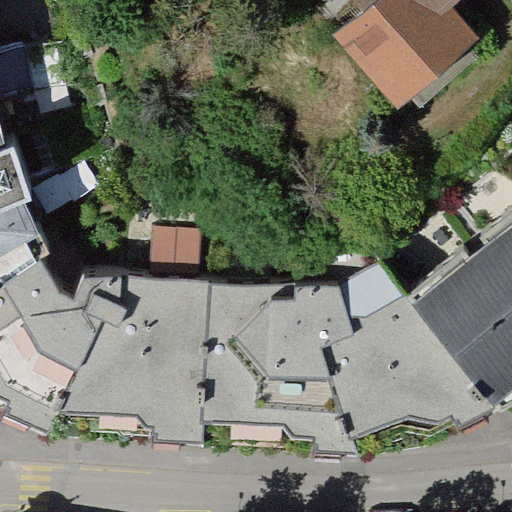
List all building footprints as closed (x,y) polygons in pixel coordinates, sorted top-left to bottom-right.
[(354,0),(369,17),(336,45),(404,123),(489,51),(460,17),(480,0),(354,0)] [(0,290),(39,266),(52,254),(22,202),(33,200),(13,148),(3,152),(0,136),(0,290)] [(364,210),(333,238),(355,261),(385,233),(364,210)] [(511,235),(416,310),(505,409),(511,402),(511,235)] [(39,266),(0,290),(0,396),(9,400),(0,418),(47,438),(57,414),(138,415),(145,428),(156,429),(157,444),(205,446),(206,424),(287,429),(298,440),(319,440),(318,457),(368,461),(356,439),(414,421),(438,427),(453,421),(461,434),(505,409),(416,310),(385,274),(345,300),(85,283),(75,306),(57,300),(39,266)]
